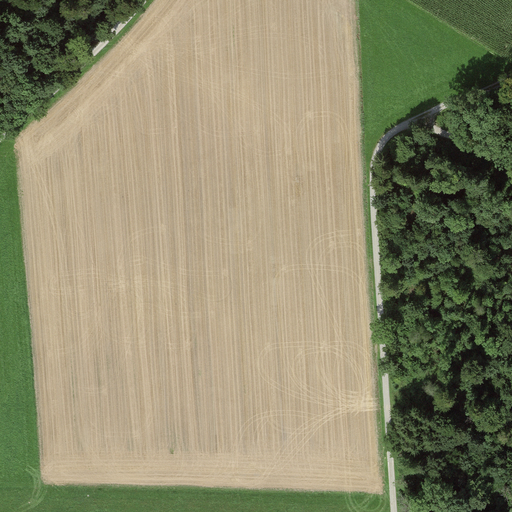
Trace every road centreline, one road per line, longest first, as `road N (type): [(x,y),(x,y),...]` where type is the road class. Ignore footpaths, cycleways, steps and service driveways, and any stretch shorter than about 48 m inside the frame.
road 1 (track): [(393,511),(374,171),(380,145),(511,77)]
road 2 (track): [(144,0),(0,146)]
